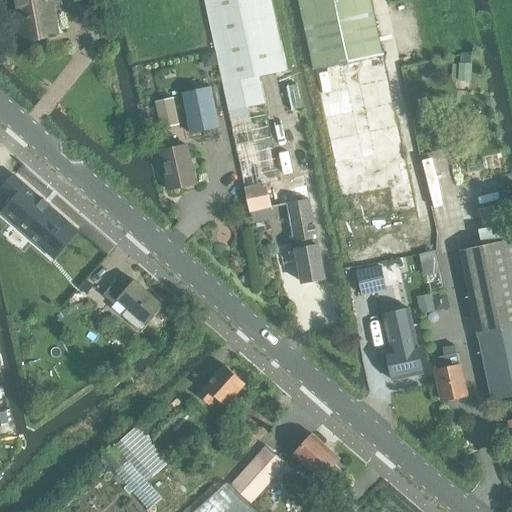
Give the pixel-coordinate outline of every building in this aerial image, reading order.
[(13,0),(21,41),(58,35),(53,6),(84,0),(13,0)] [(285,72),(285,71),(269,0),(204,0),(228,111),(229,111),(245,187),(280,180),(263,104),(264,104),(258,77),(278,73),(285,72)] [(298,0),(313,70),(383,56),(370,0),(298,0)] [(190,134),(218,128),(210,87),(181,92),(190,134)] [(159,127),(178,123),(173,98),(154,103),(159,127)] [(168,190),(196,184),(187,146),(159,152),(168,190)] [(280,180),(245,187),(250,212),(287,204),(302,283),(323,279),(303,175),(280,180)] [(13,176),(0,191),(0,210),(3,213),(2,213),(41,248),(42,247),(64,221),(65,221),(65,220),(49,207),(50,205),(49,205),(48,206),(42,201),(44,200),(43,199),(42,201),(26,186),(26,187),(13,176)] [(511,241),(461,251),(492,402),(511,397),(511,241)] [(362,296),(387,291),(381,266),(357,272),(362,296)] [(117,279),(103,295),(114,304),(117,300),(127,309),(122,316),(141,332),(151,321),(164,306),(134,280),(127,288),(117,279)] [(393,380),(422,373),(408,309),(383,315),(391,352),(386,353),(393,380)] [(456,353),(454,346),(442,349),(443,356),(433,358),(442,401),(466,396),(460,366),(459,366),(457,353),(456,353)] [(224,407),(245,384),(225,366),(198,396),(208,405),(215,398),(224,407)] [(149,511),(161,511),(180,496),(160,472),(168,464),(136,427),(102,457),(149,511)] [(312,434),(293,455),(308,469),(321,481),(336,495),(350,480),(334,466),(340,459),(312,434)] [(251,504),(286,466),(264,447),(230,486),(251,504)] [(255,511),(226,484),(194,511),(255,511)]
